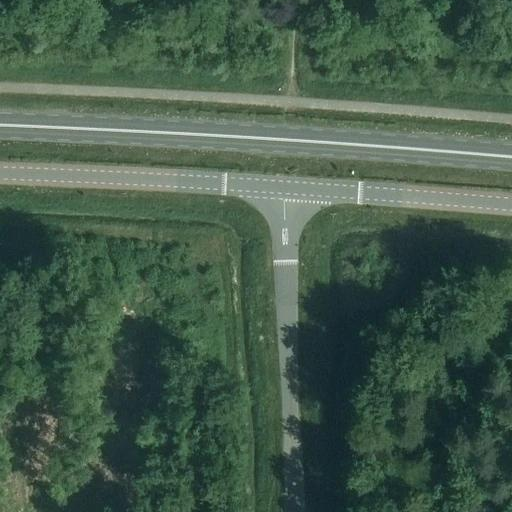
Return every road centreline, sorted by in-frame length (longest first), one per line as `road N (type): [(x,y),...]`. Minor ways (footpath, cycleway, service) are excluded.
road 1 (primary): [(511,157),(0,126)]
road 2 (unclassified): [(294,511),(284,188)]
road 3 (unclassified): [(0,173),(284,188)]
road 4 (unclassified): [(284,188),(511,206)]
